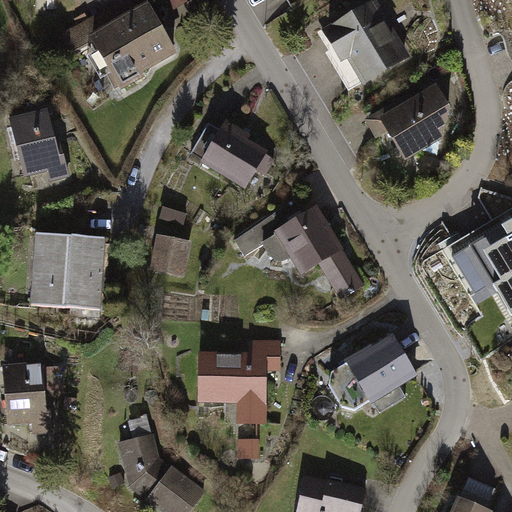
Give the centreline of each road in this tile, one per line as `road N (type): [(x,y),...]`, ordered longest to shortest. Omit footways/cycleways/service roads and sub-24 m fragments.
road 1 (residential): [(380,245),(472,180),(487,151),(489,111),(459,0)]
road 2 (residential): [(380,245),(447,355),(458,389),(451,429),(407,511)]
road 3 (residential): [(233,0),(380,245)]
